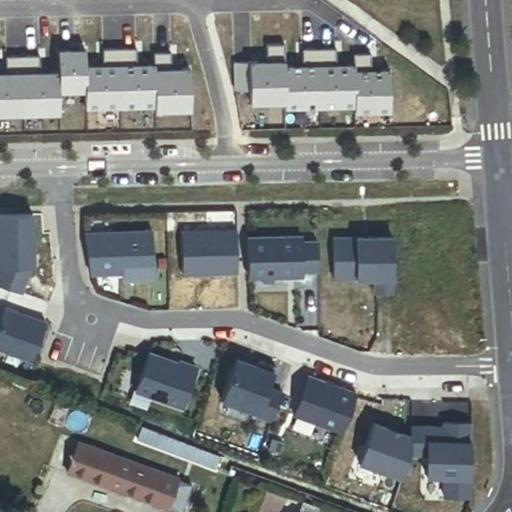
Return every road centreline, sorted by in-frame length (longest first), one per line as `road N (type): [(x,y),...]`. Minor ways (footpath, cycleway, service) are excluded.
road 1 (residential): [(54,170),(71,283),(90,322),(242,322),(381,371),(511,369)]
road 2 (residential): [(496,159),(216,166)]
road 3 (tertiary): [(511,338),(496,159)]
road 4 (residential): [(211,0),(216,166)]
road 5 (residential): [(216,166),(54,170)]
road 6 (tertiary): [(496,159),(484,0)]
